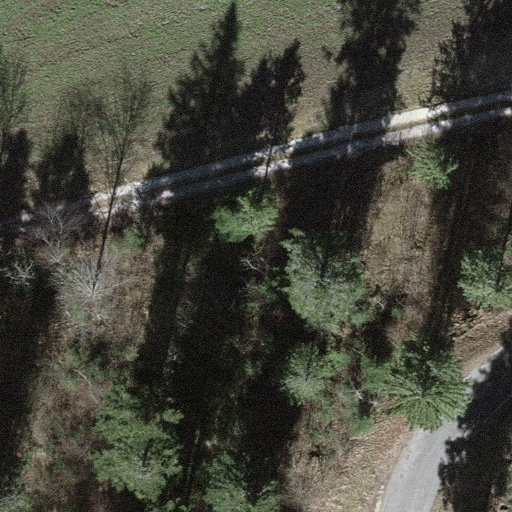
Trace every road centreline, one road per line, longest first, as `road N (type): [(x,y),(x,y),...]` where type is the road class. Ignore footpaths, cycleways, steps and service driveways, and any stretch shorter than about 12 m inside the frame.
road 1 (track): [(511,106),(0,223)]
road 2 (unclassified): [(408,511),(427,459),(457,414),(511,369)]
